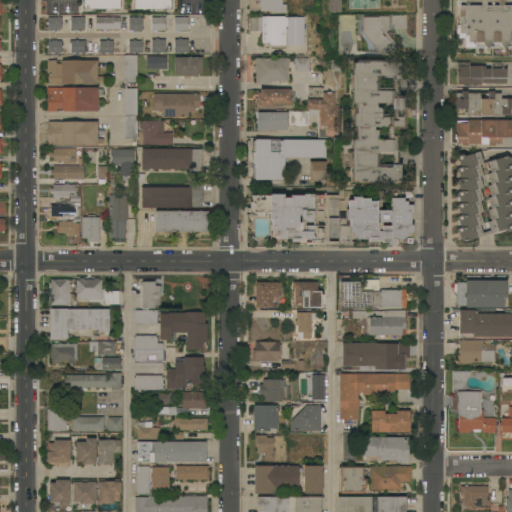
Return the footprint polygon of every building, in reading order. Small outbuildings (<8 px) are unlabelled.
[(120,0),(120,9),(88,9),(88,8),(84,8),(84,0),(120,0)] [(171,0),(172,9),(164,10),(164,8),(135,9),(135,2),(133,2),(133,0),(171,0)] [(282,0),(282,7),(286,7),(286,13),(272,13),(272,12),(259,12),(259,10),(249,10),(248,0),(282,0)] [(511,0),(511,47),(464,48),(464,34),(459,34),(459,29),(456,29),(456,25),(459,25),(459,17),(458,17),(458,5),(465,5),(465,2),(459,2),(458,0),(511,0)] [(406,29),(393,29),(393,24),(391,24),(391,15),(406,15),(406,29)] [(284,17),(285,27),(285,29),(287,29),(287,17),(303,17),(303,16),(306,16),(306,24),(304,24),(304,46),(269,46),(269,44),(261,44),(261,32),(249,32),(249,18),(261,17),(284,17)] [(362,32),(362,17),(377,17),(377,16),(389,16),(389,29),(386,32),(388,34),(388,32),(395,32),(395,35),(389,35),(398,47),(388,55),(381,55),(362,32)] [(84,30),(77,30),(75,30),(70,30),(70,17),(84,17),(84,30)] [(142,31),(135,31),(135,32),(133,32),(133,31),(129,31),(128,17),(142,17),(142,31)] [(165,17),(165,31),(158,31),(158,32),(155,32),(155,31),(151,31),(151,18),(165,17)] [(188,17),(188,31),(180,31),(180,32),(178,32),(178,31),(174,31),(174,17),(188,17)] [(61,18),(61,30),(54,30),(54,31),(52,31),(52,30),(48,30),(47,18),(61,18)] [(120,18),(120,30),(106,30),(106,31),(103,31),(103,30),(95,30),(95,18),(120,18)] [(151,53),(151,40),(156,40),(156,38),(158,38),(158,40),(165,40),(165,53),(151,53)] [(178,40),(178,39),(181,39),(181,40),(188,40),(188,43),(189,43),(189,46),(188,46),(188,53),(174,53),(174,40),(178,40)] [(48,53),(48,48),(46,48),(46,46),(47,46),(47,41),(52,41),(52,40),(54,40),(54,41),(61,41),(61,53),(48,53)] [(75,41),(75,40),(77,40),(77,41),(84,41),(84,53),(70,53),(70,41),(75,41)] [(99,41),(106,41),(106,40),(109,40),(109,41),(113,41),(113,53),(99,53),(99,41)] [(129,53),(129,41),(133,41),(133,40),(135,40),(135,41),(142,41),(142,53),(129,53)] [(123,55),(136,55),(137,83),(126,83),(126,86),(124,86),(124,83),(123,83),(123,55)] [(309,72),(294,72),(294,67),(292,67),(292,62),(294,62),(294,58),(300,58),(300,56),(304,56),(304,58),(309,58),(309,72)] [(146,69),(146,57),(166,57),(166,69),(146,69)] [(175,57),(202,57),(202,74),(198,74),(198,77),(179,76),(179,74),(174,74),(175,57)] [(343,57),(343,69),(337,71),(330,69),(330,62),(327,62),(327,57),(343,57)] [(255,58),(288,58),(288,82),(272,82),(272,84),(255,84),(255,58)] [(97,78),(103,78),(103,83),(97,83),(97,84),(48,84),(48,74),(47,74),(47,61),(55,61),(55,64),(61,64),(61,61),(97,61),(97,78)] [(352,140),(356,140),(356,127),(353,127),(353,114),(356,114),(356,104),(352,104),(352,63),(368,63),(368,62),(400,62),(400,79),(397,79),(397,99),(403,99),(402,127),(393,127),(393,136),(398,136),(397,165),(400,165),(400,181),(385,180),(385,181),(352,181),(352,140)] [(463,85),(463,86),(456,86),(456,62),(468,62),(468,66),(485,66),(485,69),(491,69),(491,62),(503,62),(503,69),(506,69),(506,84),(481,83),(481,85),(463,85)] [(123,89),(124,89),(124,86),(126,86),(126,89),(137,89),(136,139),(123,139),(123,89)] [(98,88),(98,90),(102,90),(102,94),(98,94),(98,112),(47,112),(47,88),(98,88)] [(291,90),(291,105),(273,104),(273,106),(257,106),(258,93),(260,93),(260,89),(291,90)] [(511,115),(467,115),(467,111),(463,111),(463,109),(455,109),(454,99),(456,99),(456,93),(461,93),(461,92),(467,92),(467,94),(480,94),(480,99),(488,99),(488,91),(494,91),(494,93),(500,93),(500,99),(511,99),(511,115)] [(307,100),(323,99),(323,93),(336,93),(336,106),(340,106),(340,131),(326,131),(326,126),(320,126),(320,110),(307,110),(307,100)] [(199,94),(199,108),(194,108),(194,112),(188,112),(188,118),(162,118),(162,111),(153,111),(153,94),(199,94)] [(289,125),(289,111),(308,111),(318,110),(318,116),(308,116),(309,116),(309,118),(308,118),(308,125),(289,125)] [(287,113),(287,130),(257,131),(257,113),(287,113)] [(511,120),(511,138),(500,138),(500,144),(494,144),(494,146),(488,146),(488,143),(480,143),(480,144),(467,144),(467,146),(461,145),(461,144),(456,144),(456,138),(455,138),(455,123),(456,123),(456,121),(464,121),(464,124),(467,124),(467,120),(511,120)] [(163,121),(163,132),(172,133),(172,145),(143,145),(143,144),(138,144),(138,131),(139,131),(139,121),(142,121),(163,121)] [(97,122),(97,139),(103,139),(103,144),(97,144),(97,146),(47,146),(47,122),(97,122)] [(284,158),(284,180),(252,180),(252,178),(247,178),(247,141),(250,141),(250,146),(252,146),(252,141),(254,141),(254,140),(270,140),(270,141),(282,141),(282,140),(325,140),(325,158),(284,158)] [(75,149),(75,164),(62,164),(62,162),(61,162),(61,163),(58,163),(58,162),(53,162),(53,158),(50,158),(50,152),(53,152),(53,149),(75,149)] [(133,149),(133,164),(111,164),(111,150),(133,149)] [(141,149),(202,149),(202,173),(189,173),(189,170),(141,169),(141,149)] [(479,152),(483,164),(507,156),(509,158),(511,157),(511,231),(510,232),(507,232),(505,230),(464,242),(462,242),(460,240),(457,239),(456,234),(455,232),(455,231),(455,230),(458,228),(458,227),(455,220),(455,218),(458,216),(455,208),(456,207),(456,205),(458,204),(455,196),(455,194),(456,193),(458,192),(455,184),(455,183),(456,182),(457,181),(455,172),(455,171),(456,169),(457,169),(456,159),(456,157),(461,155),(464,156),(479,152)] [(309,162),(326,162),(326,180),(317,180),(317,181),(309,181),(309,162)] [(53,179),(53,175),(50,175),(50,170),(53,170),(53,166),(84,166),(84,179),(53,179)] [(98,178),(98,167),(107,168),(106,179),(98,178)] [(141,208),(141,188),(190,187),(190,180),(202,180),(202,207),(141,208)] [(63,185),(63,184),(67,184),(67,185),(74,185),(74,188),(76,188),(76,192),(74,192),(74,193),(69,193),(69,198),(52,198),(52,194),(50,194),(50,188),(52,188),(52,185),(63,185)] [(269,196),(269,195),(283,195),(283,199),(290,199),(290,196),(303,196),(303,194),(313,194),(313,193),(325,193),(325,195),(338,195),(338,188),(413,188),(412,212),(410,212),(410,225),(412,225),(412,245),(382,244),(382,242),(368,241),(368,240),(354,239),(354,247),(338,247),(338,246),(328,246),(328,247),(313,247),(313,242),(291,242),(291,240),(271,240),(271,219),(269,219),(269,216),(256,216),(256,212),(253,212),(253,209),(250,209),(250,202),(252,202),(252,196),(269,196)] [(58,216),(56,216),(56,210),(58,210),(58,206),(73,206),(73,203),(70,203),(70,194),(76,194),(76,196),(79,196),(79,218),(58,218),(58,216)] [(108,196),(119,196),(119,219),(125,219),(125,243),(113,243),(113,238),(108,238),(108,196)] [(209,211),(209,232),(155,232),(155,211),(209,211)] [(81,217),(87,218),(87,215),(95,215),(95,218),(99,218),(99,242),(86,242),(86,239),(81,239),(81,217)] [(74,222),(74,224),(78,224),(78,236),(68,236),(68,234),(58,234),(58,233),(56,233),(56,226),(58,226),(58,222),(74,222)] [(76,280),(79,280),(79,278),(84,278),(84,280),(94,280),(94,279),(98,279),(98,280),(101,280),(102,300),(76,300),(76,280)] [(51,279),(68,279),(68,281),(69,281),(69,284),(71,284),(71,291),(69,291),(69,294),(71,294),(71,306),(50,306),(51,279)] [(340,282),(359,282),(360,290),(363,290),(363,280),(378,280),(378,292),(379,292),(380,308),(340,308),(340,282)] [(506,281),(506,298),(503,298),(503,308),(465,308),(465,305),(456,305),(457,283),(465,283),(465,281),(506,281)] [(142,282),(155,282),(155,287),(160,287),(160,306),(155,306),(155,309),(142,309),(142,282)] [(302,308),(302,306),(292,306),(292,283),(318,283),(318,292),(321,292),(321,308),(302,308)] [(256,308),(256,284),(280,284),(280,297),(275,297),(275,301),(273,301),(273,308),(256,308)] [(381,291),(401,290),(406,290),(406,308),(381,309),(381,291)] [(104,291),(119,291),(118,305),(104,305),(104,291)] [(50,309),(109,309),(109,332),(103,332),(103,335),(99,335),(99,332),(97,332),(97,330),(67,330),(67,339),(50,339),(50,309)] [(134,310),(157,310),(157,323),(156,323),(156,325),(135,325),(135,323),(134,323),(134,310)] [(406,310),(406,318),(405,318),(405,335),(383,335),(383,337),(382,337),(380,338),(378,336),(378,335),(366,335),(366,318),(348,318),(348,311),(406,310)] [(458,310),(474,310),(474,314),(511,314),(511,337),(502,337),(502,338),(485,337),(473,337),(473,338),(460,338),(460,334),(458,334),(458,310)] [(160,340),(159,314),(168,314),(168,313),(184,313),(184,312),(205,312),(205,324),(207,324),(207,342),(203,342),(203,350),(186,350),(186,333),(171,333),(171,340),(160,340)] [(311,334),(304,334),(304,332),(296,332),(296,326),(294,326),(294,321),(295,321),(295,313),(311,313),(311,334)] [(134,338),(135,338),(135,336),(156,336),(156,338),(157,338),(157,343),(162,343),(163,363),(162,363),(162,365),(135,366),(135,363),(134,363),(134,338)] [(483,340),(483,344),(493,344),(493,362),(490,362),(490,366),(482,366),(482,363),(470,363),(459,363),(459,340),(483,340)] [(97,355),(97,352),(89,352),(89,341),(116,341),(116,355),(97,355)] [(278,342),(278,344),(282,344),(282,355),(279,355),(278,361),(255,361),(255,357),(253,357),(253,350),(255,350),(255,342),(278,342)] [(410,344),(410,357),(405,357),(405,369),(374,369),(374,366),(341,366),(341,343),(410,344)] [(76,344),(76,361),(73,361),(73,364),(68,364),(68,361),(59,361),(59,364),(54,364),(54,361),(51,361),(50,344),(76,344)] [(325,370),(311,370),(311,354),(325,355),(325,370)] [(166,389),(166,369),(175,368),(175,362),(184,361),(184,357),(203,357),(203,366),(204,366),(204,384),(202,384),(202,390),(194,390),(194,384),(186,384),(186,387),(185,387),(185,390),(178,391),(178,388),(166,389)] [(120,358),(120,370),(98,370),(98,363),(94,363),(94,358),(120,358)] [(452,389),(452,371),(470,372),(470,375),(461,389),(452,389)] [(121,390),(111,390),(111,387),(102,387),(102,389),(99,389),(99,387),(87,387),(87,389),(83,389),(83,388),(63,388),(63,375),(112,375),(112,373),(121,373),(121,390)] [(501,378),(498,378),(498,373),(504,373),(504,378),(511,378),(511,392),(501,392),(501,378)] [(339,374),(355,374),(409,374),(409,390),(393,390),(393,392),(387,392),(387,395),(362,395),(362,392),(358,392),(358,419),(356,419),(356,424),(343,424),(344,420),(339,420),(339,374)] [(134,391),(134,378),(135,378),(135,375),(162,375),(162,378),(163,378),(163,391),(134,391)] [(325,401),(307,400),(308,375),(325,375),(325,401)] [(282,401),(263,401),(263,397),(259,397),(259,385),(262,385),(262,380),(285,380),(285,388),(282,388),(282,401)] [(169,392),(169,394),(172,394),(172,401),(169,401),(169,404),(147,404),(147,393),(169,392)] [(203,392),(203,398),(205,398),(205,408),(182,408),(182,404),(178,404),(178,395),(182,395),(182,392),(203,392)] [(481,392),(481,410),(483,410),(483,418),(495,418),(495,433),(482,433),(482,430),(480,430),(481,431),(479,432),(474,432),(472,431),(473,430),(470,430),(470,433),(458,433),(458,416),(457,416),(457,392),(481,392)] [(253,405),(277,405),(277,428),(270,428),(270,431),(253,431),(253,405)] [(289,423),(306,406),(320,406),(320,432),(298,432),(296,433),(290,432),(289,423)] [(137,415),(137,407),(176,407),(176,415),(137,415)] [(511,440),(500,440),(500,433),(501,433),(501,426),(498,426),(498,423),(501,423),(501,418),(508,418),(508,407),(511,407),(511,440)] [(47,409),(67,409),(67,431),(47,431),(47,409)] [(384,411),(384,414),(396,414),(396,411),(410,411),(410,433),(371,433),(371,411),(384,411)] [(108,431),(108,417),(110,417),(110,416),(119,416),(119,417),(121,417),(122,431),(108,431)] [(72,432),(72,417),(103,417),(103,432),(72,432)] [(207,419),(207,430),(179,430),(179,429),(176,429),(176,419),(207,419)] [(138,423),(152,423),(152,428),(159,428),(159,439),(138,439),(138,423)] [(343,434),(355,434),(355,462),(343,462),(343,434)] [(266,435),(266,438),(273,438),(273,462),(264,462),(263,453),(257,453),(256,443),(255,443),(255,436),(266,435)] [(407,437),(407,455),(410,455),(410,462),(389,462),(389,459),(370,459),(370,461),(365,461),(365,456),(360,456),(359,437),(407,437)] [(76,442),(85,442),(85,439),(95,438),(95,464),(82,464),(82,462),(76,462),(76,442)] [(69,465),(47,465),(48,443),(53,444),(53,440),(70,441),(69,465)] [(98,440),(120,441),(120,453),(113,453),(112,464),(98,464),(98,440)] [(153,462),(153,461),(137,462),(137,442),(206,442),(206,462),(153,462)] [(253,466),(298,465),(298,489),(275,489),(275,494),(254,494),(253,466)] [(208,466),(208,480),(200,480),(200,482),(197,482),(197,480),(186,480),(186,482),(183,482),(183,480),(176,480),(175,466),(208,466)] [(303,466),(322,466),(322,494),(303,494),(303,466)] [(339,467),(363,466),(363,478),(366,478),(366,488),(363,488),(363,494),(339,494),(339,467)] [(369,466),(411,466),(411,482),(401,482),(401,490),(369,490),(369,466)] [(137,467),(149,467),(170,467),(170,476),(168,476),(168,485),(170,485),(170,487),(168,487),(169,494),(152,494),(151,492),(149,492),(149,495),(137,495),(137,467)] [(69,506),(59,506),(59,502),(49,502),(49,496),(49,489),(49,483),(55,483),(55,480),(69,480),(69,506)] [(79,504),(79,502),(73,502),(73,480),(95,480),(95,504),(79,504)] [(98,504),(98,480),(119,480),(120,501),(114,501),(114,504),(98,504)] [(464,487),(464,485),(467,485),(467,487),(487,486),(487,495),(489,495),(489,504),(491,504),(491,506),(490,506),(476,507),(476,508),(472,508),(472,507),(469,507),(470,508),(462,508),(462,500),(462,499),(460,499),(460,498),(459,498),(459,492),(460,492),(460,487),(464,487)] [(207,496),(207,511),(135,511),(135,497),(148,497),(148,496),(207,496)] [(258,511),(258,507),(257,507),(257,497),(320,497),(320,511),(258,511)] [(337,511),(337,497),(405,497),(405,511),(337,511)]
